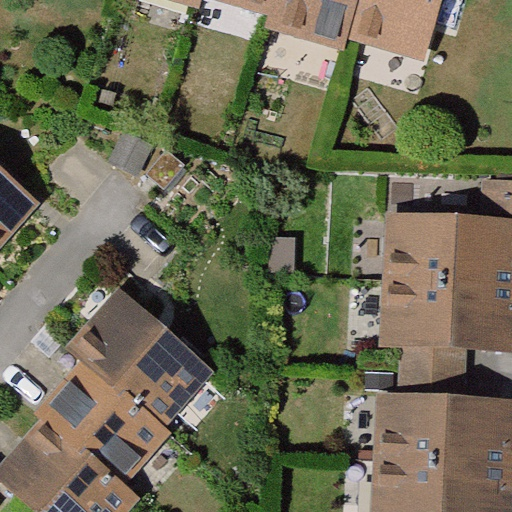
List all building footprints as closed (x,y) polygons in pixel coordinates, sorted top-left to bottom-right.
[(122,0),(183,19),(187,7),(188,0),(122,0)] [(188,0),(187,7),(262,29),(270,0),(188,0)] [(270,0),(262,29),(258,43),(330,63),(333,52),(347,0),(270,0)] [(347,0),(333,52),(415,74),(435,0),(347,0)] [(144,162),(116,149),(102,179),(130,192),(144,162)] [(160,164),(142,190),(161,204),(179,178),(160,164)] [(0,243),(25,214),(0,193),(0,243)] [(511,199),(475,198),(474,226),(511,227),(511,199)] [(511,237),(379,233),(376,301),(511,306),(511,237)] [(511,306),(376,301),(373,363),(393,363),(392,388),(457,390),(458,367),(511,368),(511,306)] [(70,378),(150,442),(199,387),(103,312),(54,366),(70,378)] [(31,435),(113,505),(161,451),(150,442),(70,378),(23,429),(31,435)] [(457,390),(392,388),(391,411),(367,410),(365,473),(507,481),(509,414),(457,411),(457,390)] [(31,435),(0,471),(0,503),(10,511),(121,511),(113,505),(31,435)] [(505,511),(507,481),(365,473),(362,511),(505,511)]
